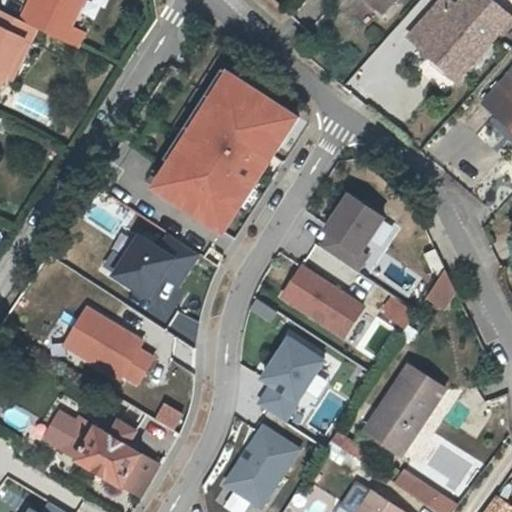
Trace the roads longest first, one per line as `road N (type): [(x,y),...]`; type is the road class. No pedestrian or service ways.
road 1 (residential): [(348,118),(246,276),(230,325),(214,441),(169,511)]
road 2 (residential): [(0,290),(191,0)]
road 3 (residential): [(511,342),(433,191),(348,118)]
road 4 (residential): [(348,118),(211,0)]
